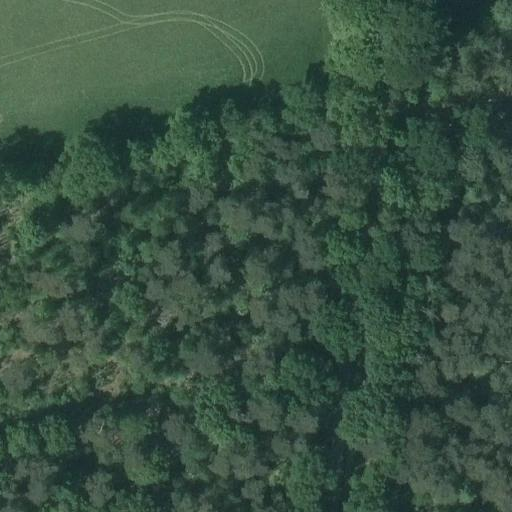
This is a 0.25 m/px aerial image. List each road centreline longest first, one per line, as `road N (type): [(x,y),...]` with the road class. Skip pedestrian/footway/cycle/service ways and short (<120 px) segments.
road 1 (track): [(330,511),(366,100)]
road 2 (track): [(366,100),(511,101)]
